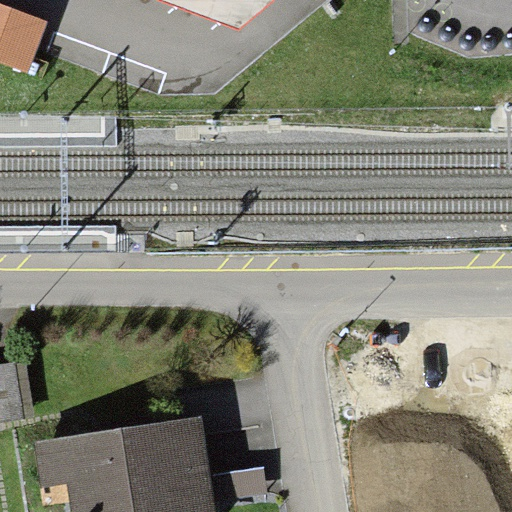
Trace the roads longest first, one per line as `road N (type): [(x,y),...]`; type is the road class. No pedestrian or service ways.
road 1 (residential): [(0,292),(292,290)]
road 2 (residential): [(326,511),(292,290)]
road 3 (residential): [(292,290),(511,282)]
